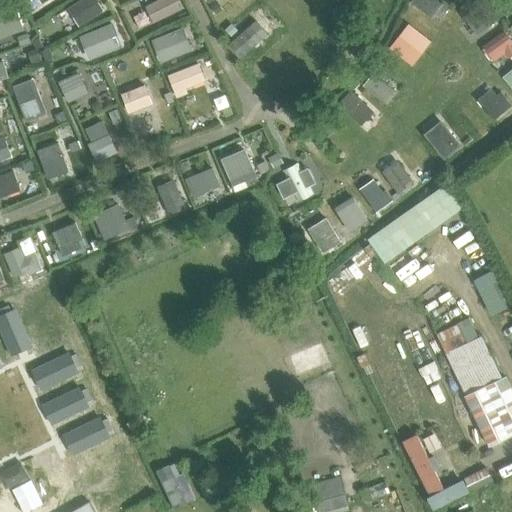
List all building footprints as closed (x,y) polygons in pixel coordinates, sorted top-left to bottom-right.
[(79,24),(102,10),(95,0),(81,0),(69,8),(79,24)] [(153,21),(182,8),(178,0),(159,0),(146,6),(153,21)] [(377,15),(384,1),(382,0),(356,0),(355,4),(377,15)] [(435,19),(445,6),(437,0),(415,0),(413,3),(435,19)] [(0,38),(24,30),(14,1),(0,6),(0,38)] [(497,19),(484,1),(465,15),(478,33),(497,19)] [(217,5),(210,9),(215,16),(221,11),(217,5)] [(356,56),(369,43),(346,20),(333,34),(356,56)] [(240,56),(266,34),(256,22),(230,44),(240,56)] [(90,58),(121,45),(112,24),(82,36),(90,58)] [(231,25),(224,32),(231,38),(237,32),(231,25)] [(374,25),(366,33),(373,39),(380,32),(374,25)] [(423,40),(403,28),(395,41),(420,57),(426,47),(421,44),(423,40)] [(508,57),(511,54),(511,43),(503,31),(483,46),(494,59),(504,51),(508,57)] [(180,32),(157,41),(164,58),(187,49),(180,32)] [(28,34),(18,37),(20,45),(30,42),(28,34)] [(38,37),(31,41),(35,49),(36,49),(42,46),(38,37)] [(48,48),(41,51),(45,60),(52,57),(48,48)] [(35,49),(27,52),(32,64),(40,61),(36,49),(35,49)] [(388,52),(382,59),(390,65),(396,58),(388,52)] [(184,87),(204,80),(198,65),(169,76),(176,96),(186,92),(184,87)] [(393,90),(369,72),(360,84),(384,102),(393,90)] [(87,93),(77,73),(59,82),(69,102),(87,93)] [(15,89),(27,121),(45,115),(33,79),(19,84),(20,87),(15,89)] [(129,112),(152,104),(145,85),(122,93),(129,112)] [(501,93),(497,96),(491,89),(478,100),(494,118),(510,104),(501,93)] [(372,111),(350,91),(339,104),(361,124),(372,111)] [(171,92),(165,95),(169,104),(175,101),(171,92)] [(83,131),(101,122),(93,104),(74,113),(83,131)] [(229,107),(222,110),(225,118),(233,114),(229,107)] [(64,112),(55,115),(58,123),(67,119),(64,112)] [(444,160),(462,146),(442,121),(424,135),(444,160)] [(116,152),(108,134),(88,143),(97,161),(116,152)] [(0,159),(11,155),(4,137),(0,138),(0,159)] [(78,140),(69,144),(73,152),(81,148),(78,140)] [(58,143),(37,151),(47,178),(68,171),(58,143)] [(230,180),(253,171),(245,150),(221,160),(230,180)] [(279,153),(270,158),(275,168),(284,163),(279,153)] [(412,183),(397,161),(384,171),(399,192),(412,183)] [(31,162),(23,165),(27,172),(34,169),(31,162)] [(266,162),(257,165),(261,174),(269,171),(266,162)] [(308,187),(310,186),(302,170),(300,171),(297,165),(284,170),(288,177),(286,178),(293,194),(296,193),(299,200),(312,194),(308,187)] [(193,197),(219,186),(212,168),(186,179),(193,197)] [(0,196),(19,190),(13,171),(0,175),(0,196)] [(385,190),(382,192),(373,179),(359,189),(375,210),(391,199),(385,190)] [(386,261),(467,203),(450,179),(369,237),(386,261)] [(169,212),(184,206),(173,180),(159,186),(169,212)] [(349,230),(366,220),(352,198),(336,208),(349,230)] [(128,228),(118,204),(103,211),(113,235),(128,228)] [(322,251),(340,241),(326,219),(309,229),(322,251)] [(63,255),(85,246),(75,223),(53,232),(63,255)] [(30,269),(31,272),(40,268),(33,253),(25,257),(20,247),(5,254),(15,276),(30,269)] [(499,268),(476,275),(485,303),(507,296),(499,268)] [(30,295),(18,310),(57,340),(69,325),(30,295)] [(483,338),(447,355),(466,395),(464,395),(488,447),(511,435),(511,388),(506,376),(502,378),(483,338)] [(296,377),(330,362),(322,342),(288,357),(296,377)] [(96,384),(59,402),(68,422),(106,404),(96,384)] [(444,489),(417,434),(403,441),(430,495),(444,489)] [(121,495),(124,443),(103,441),(100,493),(121,495)] [(21,462),(0,472),(0,476),(5,488),(28,477),(21,462)] [(186,503),(175,477),(180,475),(175,463),(170,465),(169,464),(157,471),(174,508),(186,503)] [(486,468),(465,478),(471,491),(493,480),(486,468)] [(309,485),(314,501),(345,492),(340,476),(309,485)] [(31,481),(14,489),(24,511),(26,511),(42,505),(31,481)] [(461,481),(430,497),(435,508),(467,492),(461,481)] [(474,511),(468,500),(440,511),(474,511)] [(72,511),(96,511),(90,502),(72,511)]
